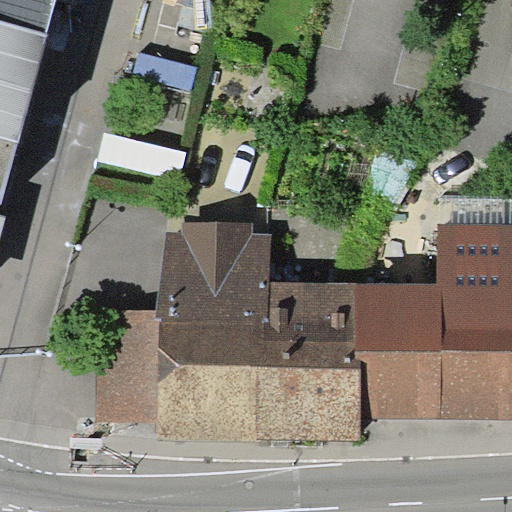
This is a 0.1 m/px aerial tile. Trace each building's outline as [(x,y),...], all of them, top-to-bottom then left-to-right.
[(0,0),(0,235),(5,216),(0,214),(0,199),(54,0),(0,0)] [(258,441),(258,437),(261,366),(266,366),(269,280),(271,233),(254,234),(254,221),(181,222),(180,230),(166,231),(156,309),(155,317),(161,318),(158,422),(156,439),(258,441)] [(439,283),(359,283),(357,359),(362,359),(361,417),(511,419),(511,225),(439,224),(439,283)] [(359,283),(269,280),(266,366),(261,366),(258,437),(360,440),(361,417),(362,359),(357,359),(359,283)] [(98,309),(96,421),(158,422),(161,318),(155,317),(156,309),(98,309)]
